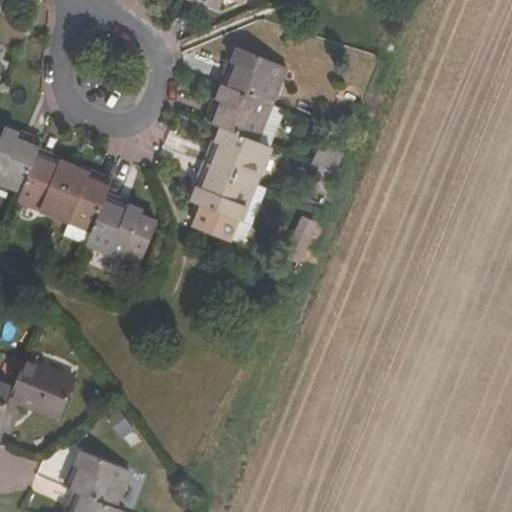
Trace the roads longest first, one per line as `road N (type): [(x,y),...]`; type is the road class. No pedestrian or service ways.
road 1 (residential): [(118,125),(148,109),(159,62),(140,34),(90,29)]
road 2 (residential): [(90,29),(65,54),(62,89),(83,118),(118,125)]
